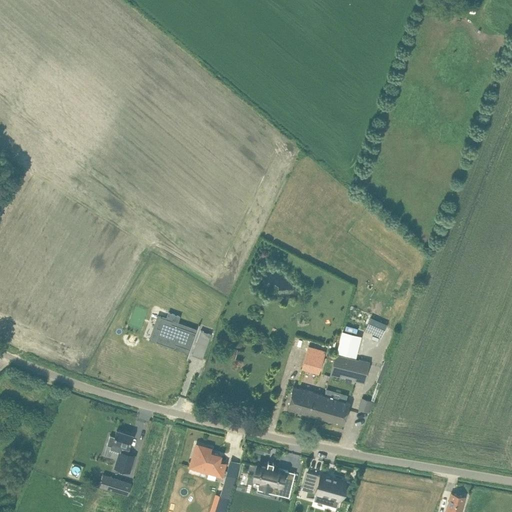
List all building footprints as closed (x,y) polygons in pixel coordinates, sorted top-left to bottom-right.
[(347,312),(355,314),(356,307),(360,308),(362,301),(350,299),(347,312)] [(28,309),(13,337),(28,345),(41,324),(50,329),(62,308),(53,302),(49,308),(43,305),(38,314),(28,309)] [(160,329),(155,341),(174,348),(175,344),(190,349),(189,350),(190,350),(197,331),(196,331),(196,332),(176,325),(179,316),(168,312),(166,318),(160,316),(156,327),(160,329)] [(80,338),(62,328),(54,343),(76,356),(84,341),(87,336),(97,342),(105,328),(90,320),(80,338)] [(200,330),(196,341),(207,345),(211,334),(200,330)] [(235,357),(236,347),(226,346),(225,356),(235,357)] [(302,369),(319,374),(325,351),(308,347),(302,369)] [(335,354),(330,376),(340,379),(341,375),(354,378),(353,381),(364,384),(369,363),(335,354)] [(287,408),(318,417),(324,395),(293,386),(287,408)] [(324,395),(318,417),(343,424),(349,402),(324,395)] [(363,398),(359,409),(367,412),(371,400),(363,398)] [(134,456),(126,453),(133,431),(126,429),(125,432),(117,430),(115,436),(110,435),(107,445),(112,446),(111,447),(119,450),(114,467),(129,472),(134,456)] [(208,447),(196,443),(189,467),(207,472),(209,465),(223,469),(225,462),(219,461),(221,455),(207,451),(208,447)] [(259,462),(255,481),(284,488),(288,471),(276,468),(277,466),(273,465),(273,463),(268,461),(267,464),(259,462)] [(344,480),(333,477),(333,478),(321,474),(321,475),(318,475),(307,472),(303,487),(302,487),(302,489),(316,493),(313,500),(315,500),(326,503),(328,495),(339,498),(344,480)] [(99,486),(128,494),(131,483),(103,474),(99,486)] [(226,474),(222,486),(232,489),(236,477),(226,474)] [(460,511),(465,496),(451,492),(445,511),(460,511)]
